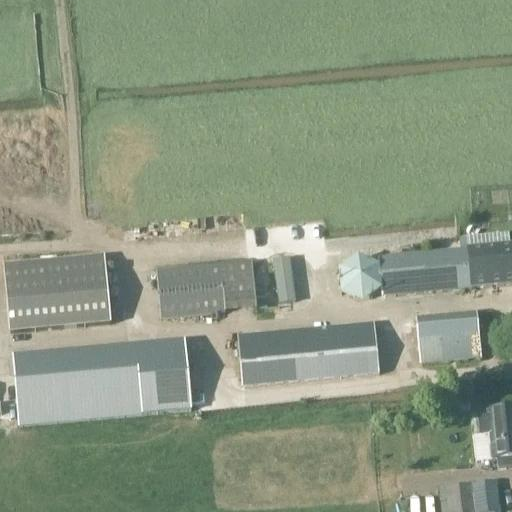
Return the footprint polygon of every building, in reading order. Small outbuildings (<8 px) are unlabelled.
[(511,284),(511,245),(509,246),(508,236),(491,238),(492,248),(467,250),(466,239),(459,240),(460,251),(390,257),(394,296),(511,284)] [(4,267),(11,335),(110,326),(104,258),(4,267)] [(279,306),(295,304),(289,260),(273,263),(279,306)] [(221,267),(156,274),(160,322),(226,315),(221,267)] [(421,363),(481,358),(477,314),(418,319),(421,363)] [(377,327),(240,340),(245,391),(382,378),(377,327)] [(191,413),(185,344),(12,359),(19,429),(191,413)] [(511,408),(489,410),(489,416),(480,417),(481,434),(491,433),(493,459),(497,458),(498,468),(511,466),(511,408)] [(500,511),(498,482),(440,486),(441,511),(500,511)]
